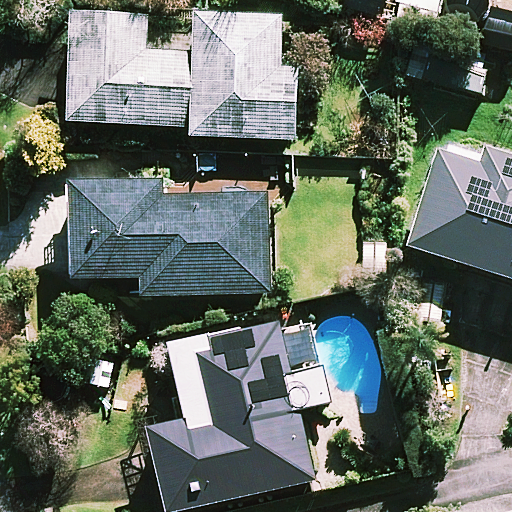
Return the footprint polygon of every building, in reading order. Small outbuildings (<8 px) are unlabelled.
[(497,0),(438,0),(438,4),(495,15),(497,0)] [(281,19),(193,16),(192,57),(147,55),(148,20),(74,17),(70,126),(191,130),(190,139),(294,143),(297,72),(279,71),(281,19)] [(511,158),(485,150),(483,156),(441,143),(407,251),(511,284),(511,158)] [(248,197),(248,163),(193,164),(194,183),(72,186),(74,283),(141,281),(141,299),(270,296),(268,196),(248,197)] [(313,321),(174,351),(189,420),(152,428),(170,511),(316,481),(301,410),(330,403),(313,321)]
